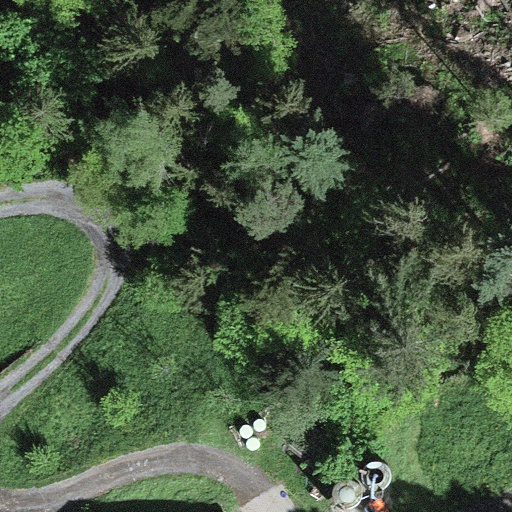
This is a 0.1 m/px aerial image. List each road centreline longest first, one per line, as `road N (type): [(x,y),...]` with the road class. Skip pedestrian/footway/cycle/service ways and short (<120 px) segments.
road 1 (track): [(0,203),(51,196),(79,203),(96,215),(113,248),(109,279),(86,318),(0,403)]
road 2 (track): [(0,505),(28,509),(164,462),(202,461),(240,470),(275,511)]
